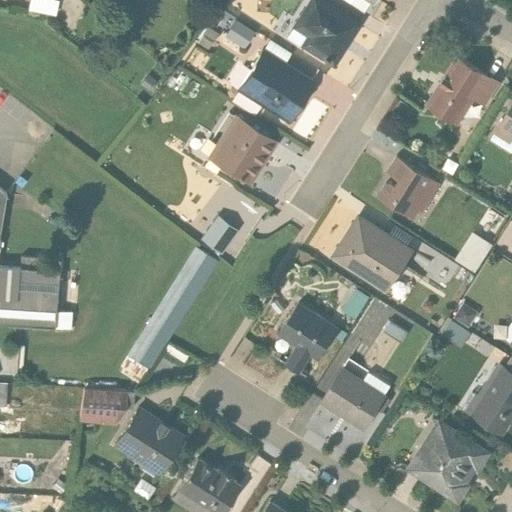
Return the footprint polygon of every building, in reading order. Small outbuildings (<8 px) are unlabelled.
[(28,0),(27,10),(54,15),(56,0),(28,0)] [(324,0),(306,0),(290,24),(293,26),(285,38),(299,47),(300,46),(333,67),(360,23),(324,0)] [(344,0),(362,12),(369,1),(371,3),(372,0),(344,0)] [(253,32),(234,19),(224,35),(243,48),(253,32)] [(216,34),(206,27),(197,43),(207,49),(216,34)] [(235,89),(288,122),(314,80),(284,61),(290,52),(267,38),(235,89)] [(456,56),(427,104),(458,123),(474,98),(482,104),(498,81),(485,73),(484,74),(456,56)] [(410,108),(400,100),(390,113),(401,121),(410,108)] [(494,133),(491,139),(511,152),(511,101),(493,132),(494,133)] [(274,141),(232,114),(206,155),(249,182),(274,141)] [(377,195),(413,218),(418,210),(422,212),(435,190),(432,188),(437,181),(396,155),(386,170),(397,178),(394,184),(390,181),(384,183),(377,195)] [(0,222),(5,193),(0,189),(0,322),(19,324),(19,329),(46,331),(47,326),(70,328),(71,312),(54,310),(59,259),(20,255),(19,267),(0,266),(0,222)] [(386,292),(414,248),(406,244),(412,236),(394,224),(389,233),(357,212),(330,256),(386,292)] [(236,230),(215,215),(199,238),(220,253),(236,230)] [(477,269),(494,240),(474,228),(457,256),(477,269)] [(148,370),(162,349),(183,362),(187,356),(167,341),(217,261),(194,246),(116,370),(136,383),(145,368),(148,370)] [(342,309),(354,318),(368,297),(355,288),(342,309)] [(285,364),(299,372),(310,355),(317,359),(337,326),(299,302),(278,334),(296,346),(285,364)] [(476,313),(462,304),(453,318),(467,327),(476,313)] [(388,321),(382,330),(400,341),(405,332),(388,321)] [(502,434),(511,418),(511,357),(505,366),(497,361),(477,394),(475,392),(474,393),(471,392),(462,407),(465,408),(464,410),(502,434)] [(384,397),(391,386),(368,371),(363,379),(342,366),(319,402),(363,430),(377,409),(385,414),(393,402),(384,397)] [(83,388),(79,421),(116,424),(124,407),(132,407),(133,392),(83,388)] [(183,434),(136,405),(111,445),(142,465),(139,469),(153,478),(156,474),(157,474),(183,434)] [(458,501),(468,485),(465,483),(475,467),(478,469),(488,452),(438,421),(407,469),(458,501)] [(196,460),(171,499),(191,511),(221,511),(238,486),(230,481),(232,478),(217,468),(215,472),(196,460)] [(289,511),(270,500),(262,511),(289,511)]
